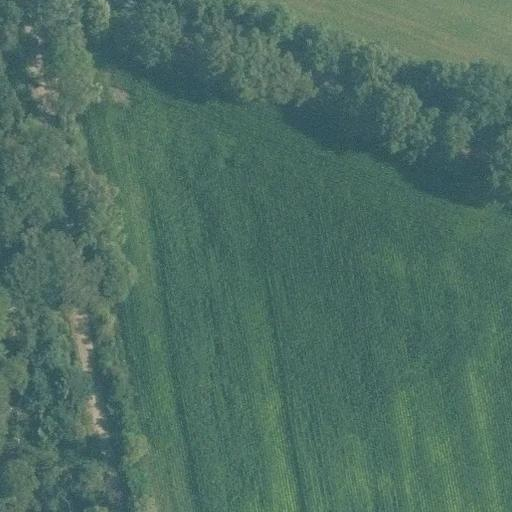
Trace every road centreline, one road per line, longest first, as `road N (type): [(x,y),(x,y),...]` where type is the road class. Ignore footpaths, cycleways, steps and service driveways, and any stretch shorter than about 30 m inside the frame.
road 1 (track): [(104,511),(23,0)]
road 2 (tertiary): [(511,145),(109,0)]
